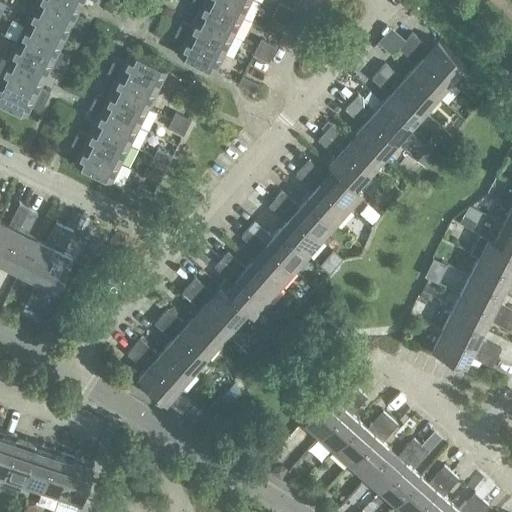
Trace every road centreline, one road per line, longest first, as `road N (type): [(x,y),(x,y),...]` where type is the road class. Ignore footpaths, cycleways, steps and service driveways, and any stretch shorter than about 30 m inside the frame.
road 1 (residential): [(178,241),(0,156)]
road 2 (residential): [(178,241),(309,94)]
road 3 (residential): [(140,415),(295,511)]
road 4 (residential): [(70,374),(89,340),(178,241)]
road 5 (residential): [(480,438),(373,358)]
road 6 (residential): [(309,94),(384,9),(374,0)]
